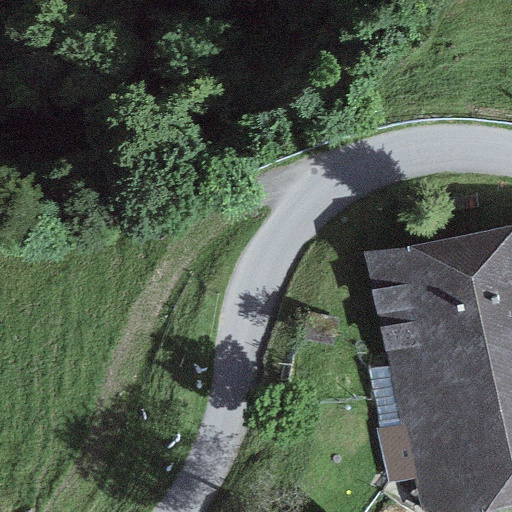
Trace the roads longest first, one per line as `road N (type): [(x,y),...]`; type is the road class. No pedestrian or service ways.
road 1 (unclassified): [(174,511),(212,424),(245,296),(296,219),(346,174),(383,160),(438,148),(511,155)]
road 2 (track): [(346,174),(298,173),(263,183),(192,236),(136,337),(103,442),(57,511)]
